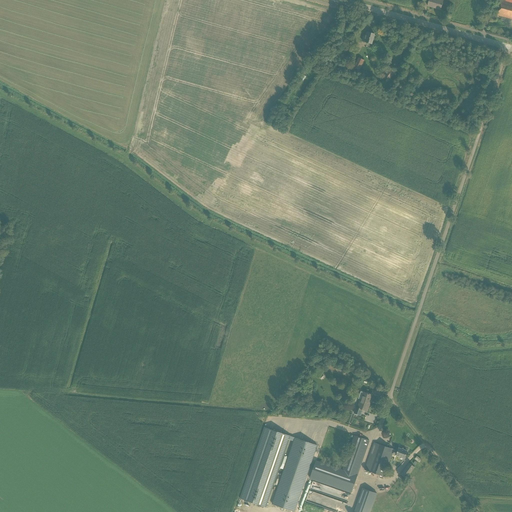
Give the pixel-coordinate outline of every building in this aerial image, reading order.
[(438,0),(429,0),(429,1),(427,6),(432,7),(432,6),(441,8),(441,6),(442,6),(442,5),(443,1),(438,0)] [(511,0),(501,0),(497,14),(496,19),(510,23),(511,17),(511,0)] [(364,35),(363,40),(363,41),(372,44),(374,34),(367,32),(366,36),(364,35)] [(358,58),(354,67),(359,70),(364,60),(358,58)] [(384,76),(389,80),(396,69),(390,65),(384,76)] [(354,413),(356,414),(360,415),(362,410),(367,411),(370,403),(369,403),(371,395),(364,392),(361,400),(359,399),(359,400),(360,401),(357,408),(356,408),(354,413)] [(266,507),(290,437),(290,436),(287,435),(264,427),(240,498),(266,507)] [(354,435),(342,470),(357,475),(369,441),(354,435)] [(295,511),(317,445),(294,437),(271,504),(295,511)] [(372,447),(364,470),(384,477),(391,459),(385,457),(388,448),(374,442),(372,447)] [(391,459),(392,454),(405,458),(406,456),(407,451),(398,448),(397,451),(393,450),(393,449),(388,448),(385,457),(391,459)] [(351,493),(357,475),(342,470),(316,461),(310,478),(351,493)] [(401,474),(407,478),(415,467),(409,463),(401,474)] [(354,511),(370,511),(377,493),(362,488),(354,511)]
